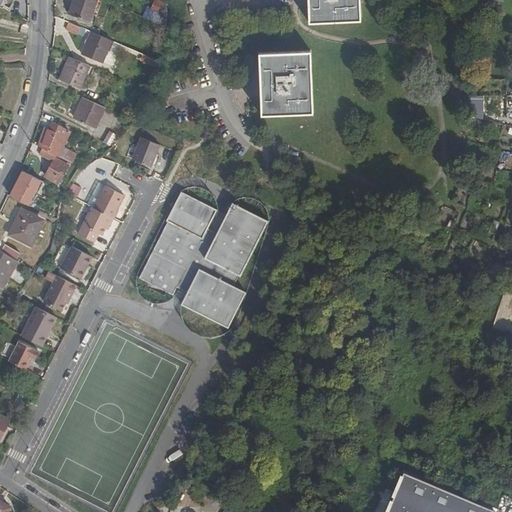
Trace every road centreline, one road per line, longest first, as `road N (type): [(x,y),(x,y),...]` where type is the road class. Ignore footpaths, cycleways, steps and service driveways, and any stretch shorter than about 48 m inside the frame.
road 1 (residential): [(133,511),(203,354),(194,339),(124,304),(94,302)]
road 2 (residential): [(3,480),(94,302)]
road 3 (secondary): [(0,180),(35,76),(39,0)]
road 4 (residential): [(94,302),(152,189),(118,172)]
